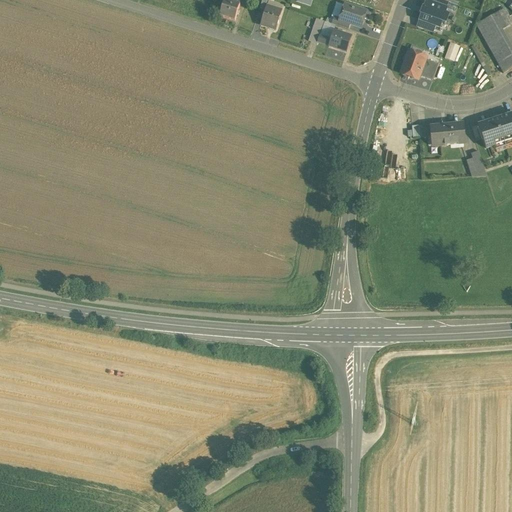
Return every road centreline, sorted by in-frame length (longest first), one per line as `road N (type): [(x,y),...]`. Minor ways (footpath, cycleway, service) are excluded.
road 1 (track): [(178,511),(249,463),(327,443),(371,442),(381,433),(378,374),(387,360),(511,347)]
road 2 (secondary): [(347,338),(146,328),(0,301)]
road 3 (unclassified): [(105,0),(375,85)]
road 4 (tertiary): [(375,85),(349,210),(347,338)]
road 5 (tertiary): [(347,338),(351,511)]
road 6 (secondary): [(511,331),(347,338)]
road 7 (residential): [(375,85),(437,104),(480,104),(511,85)]
